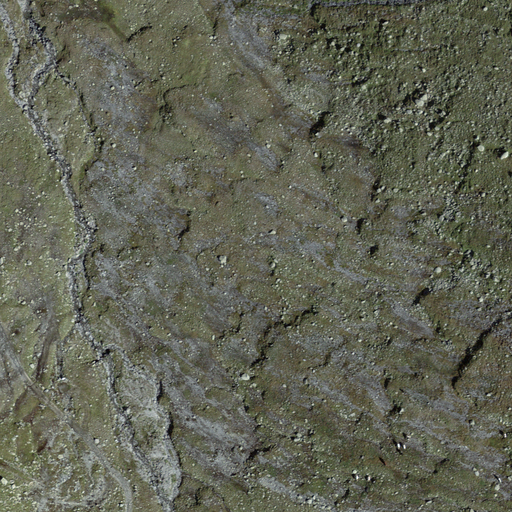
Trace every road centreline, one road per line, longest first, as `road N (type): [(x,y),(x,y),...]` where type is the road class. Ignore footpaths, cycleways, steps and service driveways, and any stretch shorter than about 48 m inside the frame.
road 1 (track): [(0,333),(27,378),(127,485),(127,511)]
road 2 (track): [(115,472),(97,492),(67,500),(0,453)]
